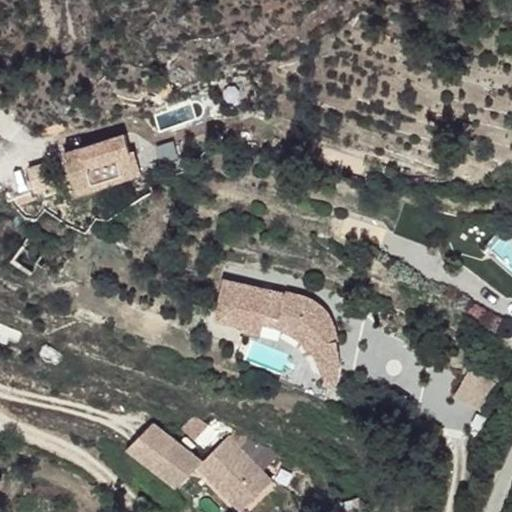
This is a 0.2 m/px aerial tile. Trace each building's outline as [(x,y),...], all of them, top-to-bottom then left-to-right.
[(70,171),(79,193),(108,181),(107,178),(119,174),(111,153),(83,166),(70,171)] [(61,162),(65,174),(70,171),(83,166),(77,155),(61,162)] [(70,171),(65,174),(75,195),(79,193),(70,171)] [(83,224),(60,212),(49,234),(54,236),(73,245),(83,224)] [(49,234),(33,225),(15,263),(37,273),(42,265),(54,236),(49,234)] [(265,289),(219,280),(208,316),(236,325),(235,330),(251,335),(256,316),(266,319),(268,321),(269,324),(270,327),(269,329),(280,335),(290,342),(298,351),(301,357),(304,362),(318,352),(321,343),(328,337),(327,330),(324,324),(321,318),(317,312),(312,307),(308,302),(297,295),(289,292),(281,289),(280,293),(266,286),(265,289)] [(480,410),(493,381),(466,369),(453,398),(480,410)] [(194,453),(145,414),(119,441),(173,474),(188,459),(194,453)] [(194,453),(188,459),(231,505),(262,473),(219,429),(194,453)]
